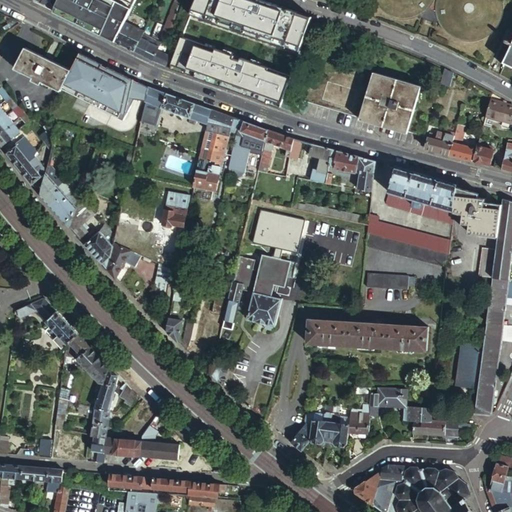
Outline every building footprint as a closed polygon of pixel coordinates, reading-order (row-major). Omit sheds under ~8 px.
[(39,0),(38,2),(54,10),(58,0),(39,0)] [(59,0),(54,13),(86,28),(88,25),(97,29),(96,33),(115,42),(124,23),(134,0),(116,0),(116,1),(113,0),(59,0)] [(210,0),(210,2),(242,14),(247,0),(210,0)] [(162,42),(170,45),(173,34),(179,4),(173,2),(160,41),(162,42)] [(306,34),(312,18),(298,13),(275,5),(269,20),(306,34)] [(207,24),(193,19),(187,32),(186,36),(181,47),(197,53),(207,24)] [(115,42),(115,43),(119,45),(134,52),(143,34),(144,32),(124,23),(115,42)] [(88,25),(86,28),(96,33),(97,29),(88,25)] [(143,34),(134,52),(137,53),(144,56),(151,39),(143,34)] [(151,61),(153,61),(158,51),(159,50),(161,44),(151,39),(144,56),(151,61)] [(158,51),(153,61),(162,65),(167,67),(171,57),(166,54),(170,45),(162,42),(161,44),(159,50),(158,51)] [(61,90),(71,70),(52,61),(45,57),(26,48),(17,68),(36,77),(34,80),(41,83),(42,81),(61,90)] [(421,87),(373,73),(368,90),(360,88),(359,78),(309,64),(299,100),(360,118),(359,121),(407,134),(421,87)] [(450,72),(444,69),(440,84),(450,87),(453,73),(450,72)] [(170,95),(149,87),(146,97),(146,101),(156,105),(159,106),(162,107),(208,124),(212,110),(197,105),(170,95)] [(9,95),(4,100),(11,109),(16,104),(15,103),(9,95)] [(511,107),(490,101),(485,116),(511,124),(511,120),(511,107)] [(145,105),(144,108),(142,117),(141,122),(157,126),(161,108),(145,105)] [(240,120),(212,110),(208,124),(205,135),(202,148),(232,155),(234,145),(237,130),(240,120)] [(24,113),(19,117),(25,124),(30,120),(24,113)] [(0,133),(13,123),(6,115),(0,119),(0,133)] [(268,129),(240,120),(237,130),(265,141),(268,129)] [(39,130),(46,125),(43,121),(36,127),(39,130)] [(18,129),(13,123),(0,133),(0,145),(1,147),(20,131),(18,129)] [(29,123),(20,131),(23,136),(33,127),(29,123)] [(466,127),(457,124),(454,136),(449,155),(453,156),(471,161),(474,148),(468,146),(468,144),(462,142),(466,127)] [(50,131),(46,125),(39,130),(43,136),(50,131)] [(302,141),(268,129),(265,141),(266,141),(259,169),(266,172),(274,144),(288,148),(291,150),(290,156),(298,158),(302,141)] [(52,147),(55,136),(50,131),(43,136),(52,147)] [(432,151),(449,155),(454,136),(441,132),(440,136),(430,134),(426,149),(432,151)] [(22,141),(17,146),(29,161),(34,156),(22,141)] [(9,152),(7,153),(9,156),(19,168),(29,161),(17,146),(16,146),(14,143),(7,149),(9,152)] [(504,159),(502,169),(511,172),(511,171),(511,144),(507,143),(504,159)] [(329,165),(333,149),(320,146),(312,144),(309,154),(321,158),(318,170),(313,169),(311,179),(325,182),(329,165)] [(232,155),(229,165),(229,168),(237,170),(245,172),(250,148),(234,145),(232,155)] [(493,151),(477,147),(473,162),(480,163),(490,166),(494,151),(493,151)] [(223,163),(229,165),(232,155),(202,148),(199,160),(197,170),(220,176),(223,163)] [(335,150),(333,149),(329,165),(334,166),(334,169),(361,174),(358,189),(362,190),(372,192),(376,161),(356,156),(335,150)] [(44,179),(46,170),(34,156),(29,161),(42,176),(44,179)] [(493,167),(502,169),(504,159),(495,156),(493,167)] [(42,176),(29,161),(19,168),(28,179),(33,184),(42,176)] [(48,163),(46,170),(44,179),(40,193),(45,198),(49,203),(56,198),(51,192),(57,187),(49,177),(55,171),(48,163)] [(457,187),(458,185),(429,177),(396,167),(386,201),(389,206),(453,224),(454,216),(454,211),(457,187)] [(197,170),(194,186),(216,191),(220,176),(197,170)] [(60,177),(55,171),(49,177),(57,187),(64,181),(60,177)] [(164,181),(130,173),(129,180),(162,187),(164,181)] [(40,193),(44,179),(42,176),(33,184),(40,193)] [(66,196),(73,190),(72,190),(68,186),(64,181),(57,187),(51,192),(56,198),(49,203),(57,212),(63,206),(60,202),(66,196)] [(192,199),(194,187),(186,185),(184,198),(192,199)] [(479,194),(457,187),(454,211),(463,214),(462,223),(469,224),(469,233),(498,236),(502,205),(485,202),(485,198),(479,197),(479,194)] [(76,208),(80,198),(73,190),(66,196),(76,208)] [(62,218),(70,227),(76,208),(66,196),(60,202),(63,206),(57,212),(62,218)] [(189,214),(192,199),(184,198),(181,197),(181,198),(180,206),(174,205),(167,203),(163,224),(165,224),(164,226),(171,228),(171,226),(173,226),(173,224),(184,227),(186,213),(189,214)] [(70,227),(80,238),(87,231),(81,224),(94,214),(80,198),(76,208),(70,227)] [(511,325),(503,324),(505,305),(511,306),(511,279),(509,279),(511,254),(511,200),(511,201),(503,198),(502,205),(498,236),(496,250),(495,259),(493,277),(486,332),(484,345),(478,389),(475,413),(490,415),(492,413),(500,349),(501,340),(511,341),(511,325)] [(275,204),(252,199),(250,207),(273,212),(275,204)] [(292,202),(291,208),(358,223),(359,216),(305,204),(305,205),(292,202)] [(284,215),(286,207),(275,204),(273,212),(284,215)] [(370,214),(369,225),(368,233),(449,253),(451,241),(378,221),(379,217),(370,214)] [(102,262),(108,269),(113,248),(114,242),(115,239),(115,237),(104,225),(100,231),(99,232),(86,244),(102,262)] [(117,230),(115,237),(115,239),(133,247),(136,239),(117,230)] [(446,267),(449,253),(368,233),(366,246),(446,267)] [(113,248),(108,269),(116,278),(126,261),(134,266),(141,255),(132,250),(114,242),(113,248)] [(495,259),(496,250),(482,248),(479,275),(493,277),(495,259)] [(242,290),(254,292),(248,319),(265,323),(264,325),(266,328),(271,329),(274,326),(274,325),(276,325),(281,299),(271,296),(274,284),(284,287),(290,261),(262,255),(258,271),(252,270),(254,260),(238,257),(237,264),(233,281),(231,289),(228,300),(225,315),(224,319),(222,328),(233,330),(235,322),(242,290)] [(172,269),(156,262),(155,293),(167,295),(172,269)] [(409,276),(368,272),(367,287),(408,290),(408,286),(415,287),(415,278),(409,277),(409,276)] [(182,292),(174,290),(172,300),(181,301),(182,292)] [(50,304),(44,297),(16,309),(21,317),(37,310),(51,326),(60,335),(54,340),(62,349),(68,343),(69,344),(79,334),(74,329),(50,304)] [(228,300),(215,297),(212,312),(225,315),(228,300)] [(169,318),(166,330),(172,336),(179,343),(180,338),(182,320),(179,320),(169,318)] [(182,347),(186,351),(188,349),(194,321),(188,319),(184,340),(180,338),(179,343),(182,347)] [(428,326),(309,319),(308,343),(427,350),(428,326)] [(60,335),(51,326),(45,331),(54,340),(60,335)] [(91,347),(79,334),(69,344),(68,343),(66,349),(68,350),(68,353),(66,353),(65,357),(71,357),(72,349),(73,348),(81,356),(91,347)] [(478,389),(484,345),(463,342),(457,386),(478,389)] [(103,359),(91,347),(81,356),(80,357),(80,360),(80,361),(97,379),(110,366),(103,359)] [(214,359),(211,374),(219,382),(224,385),(228,363),(225,362),(214,359)] [(103,383),(115,385),(118,375),(110,366),(97,379),(99,381),(103,383)] [(99,394),(103,383),(99,381),(95,393),(99,394)] [(95,408),(109,411),(115,385),(103,383),(99,394),(95,408)] [(130,388),(126,383),(119,396),(126,400),(132,389),(130,388)] [(432,421),(432,408),(406,406),(407,390),(384,388),(379,388),(379,393),(371,393),(370,395),(370,404),(369,415),(377,416),(378,405),(398,406),(398,409),(405,410),(404,420),(413,420),(432,421)] [(136,393),(132,389),(126,400),(125,402),(132,406),(138,395),(136,393)] [(66,401),(59,399),(58,407),(65,408),(66,401)] [(95,412),(95,408),(90,406),(83,405),(80,404),(69,401),(66,401),(65,408),(77,411),(78,408),(95,412)] [(331,426),(333,405),(327,404),(326,411),(323,414),(322,420),(313,418),(312,428),(306,424),(291,441),(299,448),(301,450),(310,438),(312,442),(321,443),(324,440),(329,441),(329,438),(331,426)] [(368,423),(369,415),(370,404),(363,404),(363,409),(351,408),(350,418),(349,424),(349,432),(368,433),(368,423)] [(347,443),(349,432),(349,424),(339,422),(340,416),(338,413),(339,406),(333,405),(331,426),(329,438),(329,441),(333,441),(335,446),(343,447),(347,443)] [(65,408),(58,407),(57,418),(62,419),(64,420),(65,408)] [(92,434),(92,435),(106,437),(109,412),(109,411),(95,408),(95,412),(92,434)] [(323,414),(306,411),(304,421),(306,424),(312,428),(313,418),(322,420),(323,414)] [(458,423),(432,421),(413,420),(412,432),(446,434),(446,436),(453,437),(453,434),(458,435),(458,423)] [(150,426),(140,441),(139,455),(178,459),(179,444),(155,442),(155,434),(158,432),(150,426)] [(100,462),(105,462),(106,452),(107,437),(106,437),(92,435),(92,438),(94,438),(92,451),(99,452),(98,462),(100,462)] [(109,437),(107,437),(106,452),(139,455),(140,441),(119,438),(109,437)] [(52,439),(42,438),(40,455),(50,456),(52,439)] [(356,457),(364,452),(365,439),(355,438),(353,453),(356,457)] [(8,442),(0,440),(0,452),(5,453),(8,453),(9,442),(8,442)] [(511,466),(511,459),(500,456),(498,464),(503,465),(508,466),(511,468),(511,466)] [(336,470),(325,459),(323,468),(328,471),(330,473),(331,473),(332,473),(333,472),(334,472),(335,471),(336,470)] [(21,478),(22,465),(0,463),(0,475),(10,477),(21,478)] [(374,497),(372,504),(382,511),(474,511),(464,498),(470,494),(467,484),(459,478),(455,472),(447,469),(440,471),(435,468),(429,467),(425,470),(423,469),(419,470),(418,467),(412,466),(411,467),(405,471),(405,477),(407,479),(404,483),(401,482),(404,466),(388,464),(381,468),(381,470),(380,475),(378,483),(377,488),(376,493),(374,497)] [(496,492),(508,492),(511,492),(511,482),(511,483),(504,482),(505,476),(508,466),(503,465),(498,464),(497,464),(495,474),(493,474),(492,478),(493,478),(489,491),(491,491),(496,492)] [(49,481),(49,468),(29,466),(22,465),(21,478),(49,481)] [(61,486),(62,469),(49,468),(49,481),(49,482),(47,491),(59,492),(55,511),(64,511),(69,487),(61,486)] [(356,492),(372,504),(374,497),(376,493),(377,488),(378,483),(380,475),(381,470),(356,487),(356,490),(356,492)] [(119,475),(109,474),(109,484),(150,488),(150,478),(119,475)] [(9,487),(10,477),(0,475),(0,478),(1,481),(0,486),(9,487)] [(190,491),(189,495),(210,497),(215,497),(219,498),(219,491),(225,492),(225,484),(194,482),(159,478),(154,478),(153,487),(190,491)] [(0,489),(0,505),(7,508),(9,487),(0,486),(0,489)] [(155,511),(159,494),(127,491),(125,508),(125,511),(155,511)] [(494,511),(511,511),(510,507),(511,506),(511,502),(509,496),(508,492),(496,492),(491,491),(489,491),(487,491),(489,498),(494,511)] [(215,498),(189,496),(188,503),(214,506),(215,498)] [(218,511),(239,511),(240,501),(215,498),(214,506),(214,511),(218,511)]
